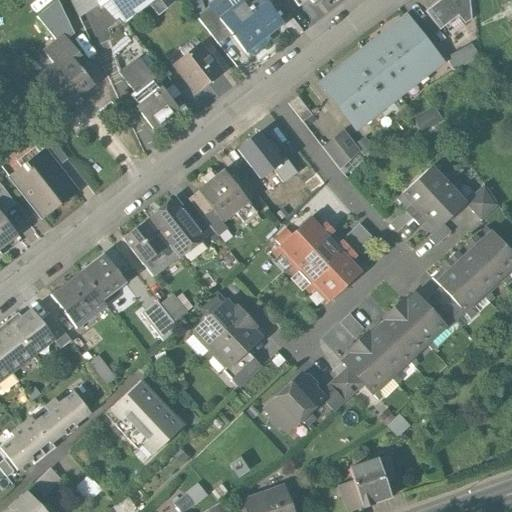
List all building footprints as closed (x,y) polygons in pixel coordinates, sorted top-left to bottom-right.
[(91,0),(69,0),(79,19),(98,8),(96,5),(91,0)] [(91,0),(96,5),(102,0),(107,0),(125,24),(150,6),(153,4),(150,0),(91,0)] [(175,4),(171,0),(157,0),(153,4),(150,6),(159,17),(175,4)] [(220,0),(211,7),(232,35),(247,55),(284,28),(262,0),(220,0)] [(471,21),(469,0),(444,0),(427,14),(440,31),(458,17),(466,26),(471,21)] [(39,20),(58,44),(66,37),(72,32),(59,4),(39,20)] [(219,45),(232,35),(211,7),(198,17),(219,45)] [(382,76),(399,98),(441,65),(407,21),(365,54),(382,76)] [(82,56),(66,37),(58,44),(47,53),(59,68),(40,84),(65,114),(96,89),(74,63),(82,56)] [(171,68),(194,96),(221,75),(199,46),(171,68)] [(148,54),(139,62),(148,74),(158,67),(148,54)] [(339,109),(382,76),(365,54),(322,87),(339,109)] [(138,61),(118,76),(135,97),(154,82),(148,74),(139,62),(138,61)] [(399,98),(382,76),(339,109),(356,131),(376,115),(399,98)] [(161,91),(138,110),(155,129),(178,111),(161,91)] [(311,117),(297,98),(288,105),(303,124),(311,117)] [(407,108),(399,98),(376,115),(385,126),(407,108)] [(422,132),(443,120),(437,109),(416,121),(422,132)] [(343,134),(323,150),(339,171),(360,155),(343,134)] [(290,173),(259,135),(236,153),(260,183),(274,171),(282,180),(290,173)] [(38,146),(44,153),(57,170),(68,162),(49,137),(38,146)] [(57,170),(44,153),(9,180),(40,220),(75,194),(57,170)] [(399,196),(416,215),(446,187),(429,168),(399,196)] [(224,173),(198,193),(213,212),(222,224),(248,204),(224,173)] [(308,175),(303,180),(311,190),(317,185),(308,175)] [(482,219),(496,205),(484,185),(466,202),(482,219)] [(463,205),(446,187),(416,215),(433,233),(441,225),(463,205)] [(0,190),(0,215),(1,217),(15,206),(1,189),(0,190)] [(198,193),(188,201),(203,219),(213,212),(198,193)] [(177,260),(202,241),(189,224),(171,201),(146,221),(165,245),(175,257),(177,260)] [(0,215),(0,247),(16,235),(1,217),(0,215)] [(278,248),(294,265),(328,233),(312,216),(291,235),(280,246),(278,248)] [(197,217),(189,224),(202,241),(210,234),(197,217)] [(141,264),(165,245),(146,221),(122,240),(141,264)] [(433,233),(427,239),(434,247),(449,233),(441,225),(433,233)] [(358,227),(339,244),(345,250),(355,261),(374,243),(358,227)] [(275,240),(280,246),(291,235),(286,230),(275,240)] [(294,265),(311,283),(345,250),(339,244),(328,233),(294,265)] [(466,245),(472,251),(499,281),(511,268),(511,259),(489,235),(480,244),(474,238),(466,245)] [(151,277),(175,257),(165,245),(141,264),(151,277)] [(355,261),(345,250),(311,283),(327,300),(361,268),(355,261)] [(455,254),(448,261),(481,297),(499,281),(472,251),(461,261),(455,254)] [(102,255),(81,272),(102,299),(123,282),(102,255)] [(464,313),(481,297),(448,261),(439,269),(446,276),(437,285),(440,288),(457,306),(464,313)] [(106,305),(102,299),(81,272),(50,296),(76,329),(106,305)] [(457,306),(440,288),(423,305),(439,323),(457,306)] [(216,293),(197,310),(203,318),(222,300),(216,293)] [(159,307),(175,328),(190,317),(173,296),(159,307)] [(402,301),(392,310),(425,346),(444,328),(439,323),(423,305),(415,297),(406,305),(402,301)] [(140,316),(162,344),(177,330),(175,328),(159,307),(156,303),(140,316)] [(193,335),(209,352),(246,319),(237,310),(234,312),(226,304),(193,335)] [(407,362),(425,346),(392,310),(385,318),(388,322),(379,331),(407,362)] [(30,312),(10,328),(33,357),(53,341),(38,322),(30,312)] [(49,313),(38,322),(53,341),(60,349),(70,340),(49,313)] [(340,327),(356,344),(366,335),(350,318),(340,327)] [(257,331),(246,319),(209,352),(230,374),(262,345),(252,335),(257,331)] [(10,328),(0,335),(0,359),(12,374),(33,357),(10,328)] [(388,380),(407,362),(379,331),(370,339),(366,335),(356,344),(388,380)] [(370,396),(388,380),(356,344),(349,351),(352,355),(341,365),(345,369),(361,387),(370,396)] [(91,363),(103,385),(116,378),(104,356),(91,363)] [(0,359),(0,382),(12,374),(0,359)] [(261,370),(253,363),(231,383),(239,391),(261,370)] [(345,369),(328,385),(344,403),(361,387),(345,369)] [(300,375),(282,391),(305,416),(323,399),(318,394),(300,375)] [(140,382),(109,411),(151,455),(181,426),(140,382)] [(334,412),(344,403),(328,385),(318,394),(323,399),(334,412)] [(287,432),(305,416),(282,391),(265,407),(287,432)] [(0,449),(16,470),(89,414),(73,393),(58,404),(54,399),(45,406),(50,411),(35,423),(31,418),(12,432),(16,437),(0,449)] [(386,412),(378,419),(387,429),(395,422),(386,412)] [(497,432),(484,417),(472,428),(484,443),(497,432)] [(387,429),(397,439),(408,428),(399,418),(395,422),(387,429)] [(0,463),(0,469),(7,478),(14,473),(4,461),(0,463)] [(336,486),(344,511),(349,511),(388,499),(376,461),(347,470),(351,481),(336,486)] [(62,483),(49,471),(33,487),(45,499),(62,483)] [(101,493),(87,478),(71,492),(86,508),(101,493)] [(206,497),(197,486),(186,495),(194,506),(206,497)] [(221,487),(212,494),(219,503),(228,496),(221,487)] [(291,511),(283,488),(242,503),(244,511),(291,511)] [(41,511),(25,494),(5,511),(41,511)]
